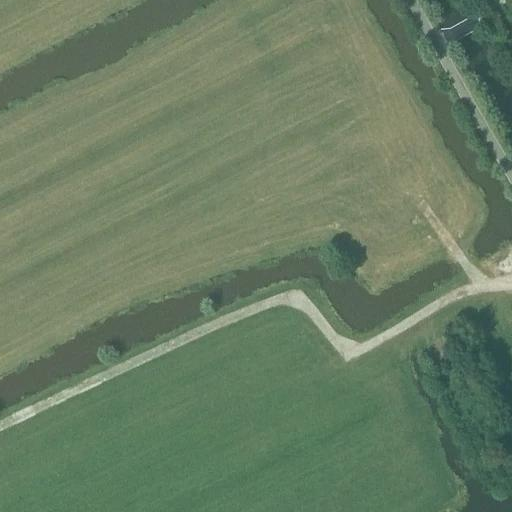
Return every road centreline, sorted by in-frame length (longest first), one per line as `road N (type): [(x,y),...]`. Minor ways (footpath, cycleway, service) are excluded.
road 1 (track): [(0,429),(278,300),(307,304),(351,350),(464,291),(511,287)]
road 2 (unclassified): [(511,174),(408,0)]
